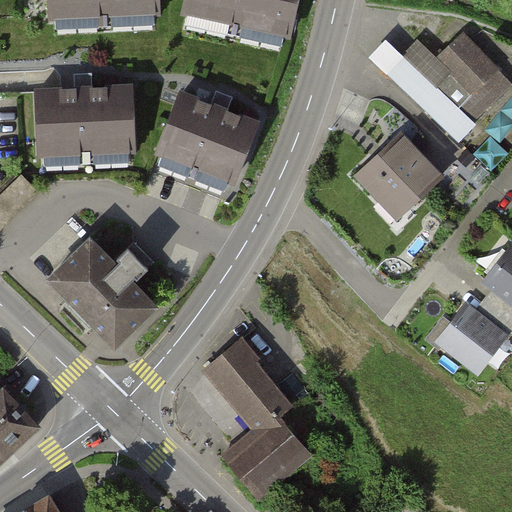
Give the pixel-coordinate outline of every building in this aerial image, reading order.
[(159,0),(45,0),(46,19),(161,14),(159,0)] [(300,0),(182,0),(180,14),(292,38),(300,0)] [(407,50),(415,38),(400,29),(392,41),(407,50)] [(511,85),(464,34),(437,60),(451,74),(436,89),(390,45),(374,62),(458,142),(475,125),(460,110),(463,108),(476,120),(511,85)] [(134,82),(30,87),(34,159),(137,154),(134,82)] [(260,122),(177,90),(152,153),(235,186),(260,122)] [(503,138),(511,127),(511,96),(487,125),(503,138)] [(488,133),(479,154),(500,163),(509,142),(488,133)] [(441,178),(401,135),(357,175),(398,218),(441,178)] [(21,175),(0,195),(0,233),(40,194),(21,175)] [(88,231),(38,278),(111,354),(160,308),(88,231)] [(496,268),(511,241),(511,239),(499,232),(482,260),(496,268)] [(466,307),(440,342),(478,371),(504,337),(508,340),(511,334),(511,248),(487,281),(501,292),(481,318),(466,307)] [(294,404),(241,341),(207,369),(258,430),(226,457),(259,497),(311,454),(280,416),(294,404)] [(0,461),(37,427),(3,391),(0,393),(0,461)] [(58,511),(49,497),(23,511),(58,511)]
